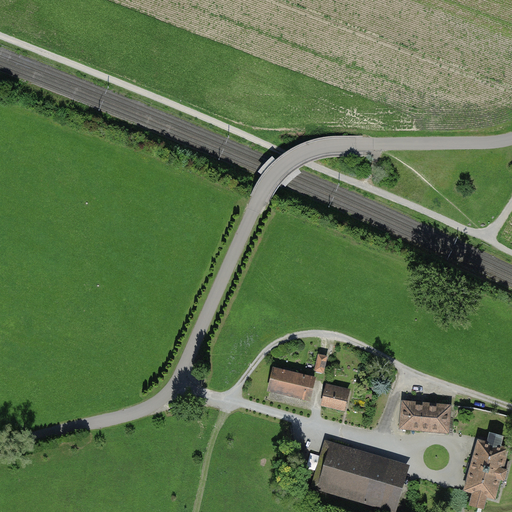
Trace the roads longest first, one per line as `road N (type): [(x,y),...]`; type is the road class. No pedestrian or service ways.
road 1 (residential): [(0,446),(161,400),(178,382),(259,198),(290,161),(334,145),(511,139)]
road 2 (track): [(364,186),(0,38)]
road 3 (track): [(230,399),(266,351),(319,334),(511,409)]
road 4 (track): [(511,250),(364,186)]
